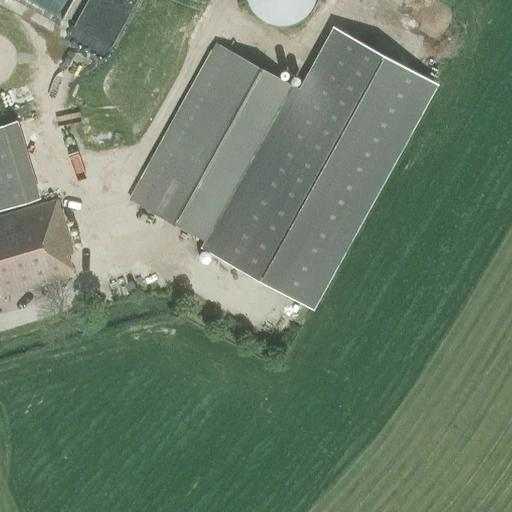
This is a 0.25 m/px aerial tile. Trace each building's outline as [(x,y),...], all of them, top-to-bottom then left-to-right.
[(13,0),(68,26),(80,0),(13,0)] [(163,65),(181,20),(180,0),(147,0),(126,52),(126,57),(145,65),(163,65)] [(247,0),(249,3),(250,6),(252,9),(254,12),(257,15),(259,17),(262,19),(265,21),(268,23),(272,24),(275,25),(279,25),(282,25),(286,25),(289,25),(292,24),(296,22),(299,21),(302,19),(305,17),(307,14),(310,12),(312,9),(313,6),(315,3),(315,0),(247,0)] [(207,242),(204,247),(310,306),(434,83),(338,29),(303,92),(216,44),(130,199),(207,242)] [(0,125),(0,210),(39,199),(16,120),(0,125)] [(58,201),(31,208),(0,217),(0,293),(1,293),(2,297),(74,276),(68,255),(73,254),(58,201)]
